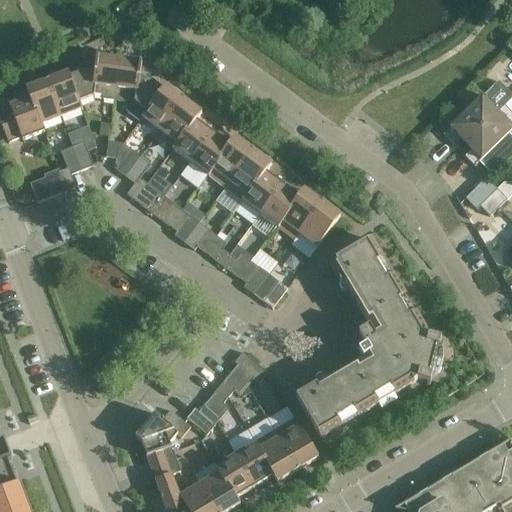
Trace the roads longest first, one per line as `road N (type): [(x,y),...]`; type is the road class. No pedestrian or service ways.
road 1 (residential): [(511,360),(434,231),(371,167),(168,18)]
road 2 (residential): [(87,448),(189,316),(186,276),(110,213),(71,203),(7,229)]
road 3 (residential): [(87,448),(7,229)]
road 4 (residential): [(344,511),(511,410)]
